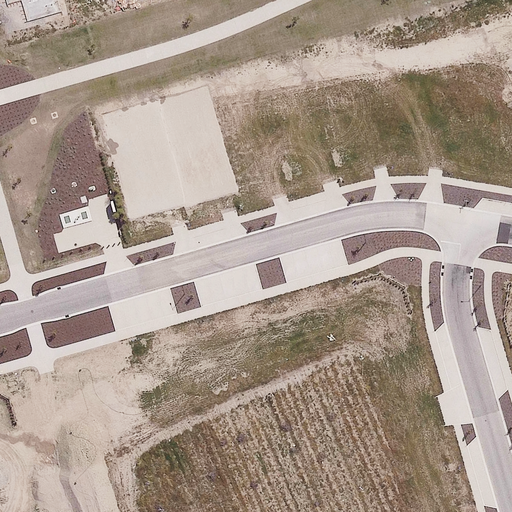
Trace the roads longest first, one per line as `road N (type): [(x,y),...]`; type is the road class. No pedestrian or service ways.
road 1 (residential): [(0,319),(345,220),(417,214),(465,222)]
road 2 (residential): [(465,222),(460,320),(511,504)]
